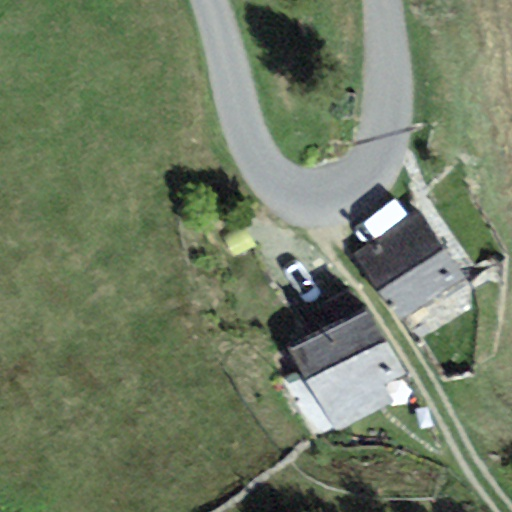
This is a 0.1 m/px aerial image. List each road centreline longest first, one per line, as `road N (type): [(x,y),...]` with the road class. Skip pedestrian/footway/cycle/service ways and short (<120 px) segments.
road 1 (unclassified): [(375,0),(380,122),(360,186),(334,207),(295,206),(251,163),(207,0)]
road 2 (track): [(311,207),(330,264),(415,366)]
road 3 (track): [(415,366),(502,511)]
road 4 (track): [(415,366),(485,431),(511,445)]
